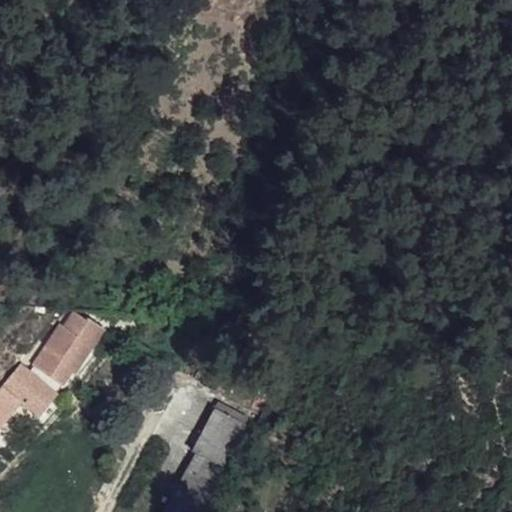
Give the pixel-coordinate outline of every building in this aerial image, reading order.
[(66,327),(52,347),(59,351),(46,370),(62,381),(71,368),(74,370),(103,328),(89,318),(88,320),(80,315),(70,329),(66,327)] [(4,386),(0,390),(0,425),(21,401),(4,386)] [(219,401),(216,408),(238,419),(241,413),(219,401)] [(195,452),(185,471),(211,485),(221,466),(222,467),(246,423),(238,419),(216,408),(193,451),(195,452)] [(185,471),(162,511),(196,511),(211,485),(185,471)]
